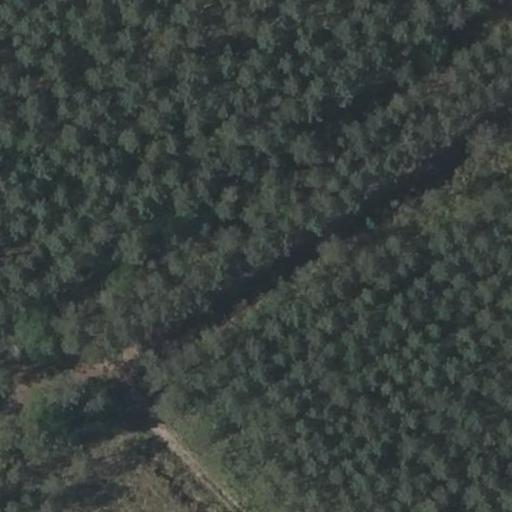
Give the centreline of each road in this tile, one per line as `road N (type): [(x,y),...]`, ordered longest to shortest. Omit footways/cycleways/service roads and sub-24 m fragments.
road 1 (track): [(511,99),(119,360),(0,414)]
road 2 (track): [(119,360),(260,511)]
